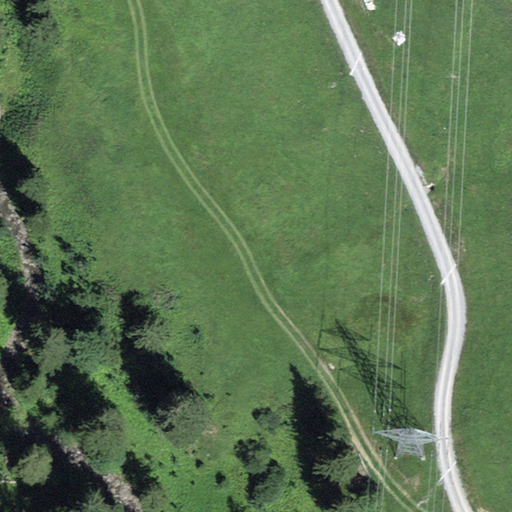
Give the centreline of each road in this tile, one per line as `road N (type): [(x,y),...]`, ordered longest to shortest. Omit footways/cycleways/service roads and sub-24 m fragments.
road 1 (track): [(133,0),(146,91),(187,175),(240,240),(271,303),(331,380),(394,491),(419,511)]
road 2 (track): [(376,0),(464,143),(472,230),(496,290),(491,333),(434,463),(426,511)]
road 3 (track): [(462,511),(444,440),(454,293),(399,143),(329,0)]
